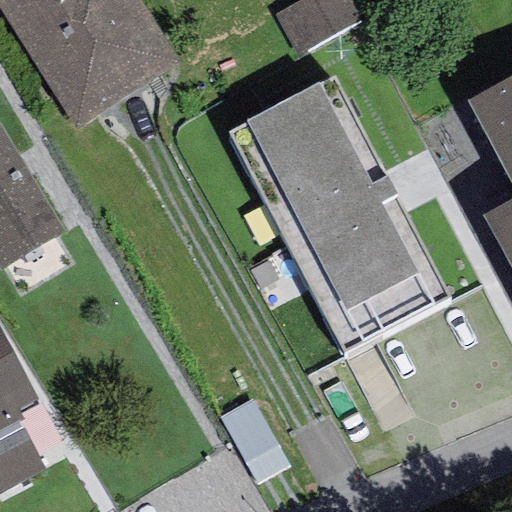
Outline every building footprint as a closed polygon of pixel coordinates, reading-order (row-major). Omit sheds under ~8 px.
[(0,0),(0,11),(74,129),(179,64),(138,0),(0,0)] [(302,0),(275,15),(296,55),(358,22),(346,0),(302,0)] [(334,76),(227,132),(341,355),(448,299),(334,76)] [(511,77),(467,101),(511,184),(511,77)] [(0,268),(61,232),(0,129),(0,268)] [(511,199),(483,215),(511,270),(511,199)] [(0,330),(0,430),(24,418),(19,408),(37,399),(0,330)]
